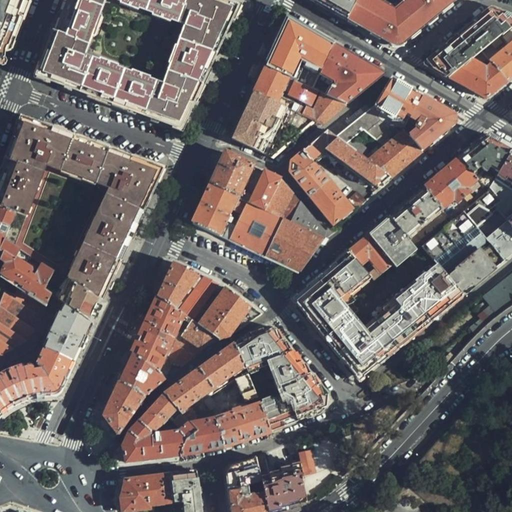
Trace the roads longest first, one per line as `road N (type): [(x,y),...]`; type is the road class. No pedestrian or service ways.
road 1 (residential): [(487,116),(337,241),(275,305)]
road 2 (residential): [(275,305),(149,399),(114,445),(74,471)]
road 3 (primary): [(324,511),(358,488),(511,329)]
road 4 (secondary): [(40,511),(60,432),(130,291)]
road 5 (residential): [(348,400),(511,263)]
road 6 (residential): [(195,157),(14,90)]
road 7 (residential): [(45,451),(111,304),(130,291)]
road 8 (primary): [(68,460),(130,291)]
road 9 (primary): [(195,157),(268,0)]
road 10 (residential): [(215,461),(314,425),(348,400)]
road 11 (residential): [(511,11),(480,0),(400,67)]
road 12 (residential): [(160,233),(235,270),(275,305)]
road 13 (residential): [(285,0),(400,67)]
road 14 (residential): [(74,471),(203,463)]
road 15 (residential): [(275,305),(348,400)]
